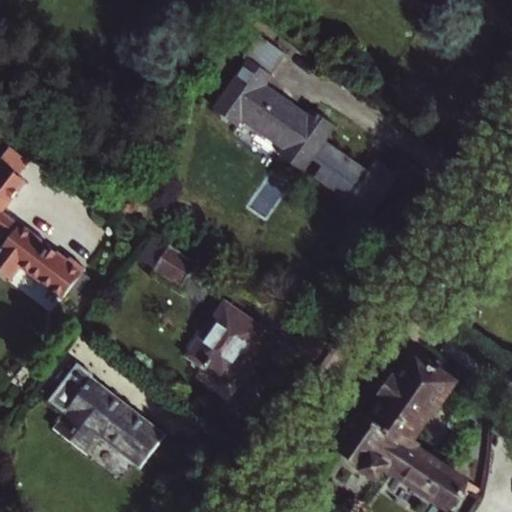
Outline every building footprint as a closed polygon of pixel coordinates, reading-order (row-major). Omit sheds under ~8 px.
[(240,123),(245,117),(289,148),(284,155),(308,171),(341,124),(316,106),(311,112),(269,83),(290,52),(263,33),(248,54),(253,57),(248,64),(241,59),(221,87),(228,92),(217,107),(240,123)] [(323,178),(359,196),(353,207),(374,218),(394,178),(338,149),(323,178)] [(0,221),(4,216),(28,185),(2,164),(0,166),(0,221)] [(4,216),(0,221),(0,232),(14,242),(23,230),(4,216)] [(70,264),(24,229),(23,230),(14,242),(0,258),(0,271),(15,283),(26,269),(67,300),(89,272),(73,260),(70,264)] [(201,266),(173,249),(158,274),(186,291),(201,266)] [(230,305),(193,354),(227,380),(265,331),(230,305)] [(368,409),(344,442),(373,461),(370,465),(384,474),(389,466),(448,507),(456,495),(459,497),(465,489),(461,487),(464,482),(410,445),(417,435),(412,431),(433,400),(440,404),(458,377),(421,352),(404,376),(401,374),(390,389),(393,391),(376,415),(368,409)] [(105,435),(146,465),(169,434),(96,378),(99,374),(82,362),(54,399),(82,420),(71,435),(93,451),(105,435)]
